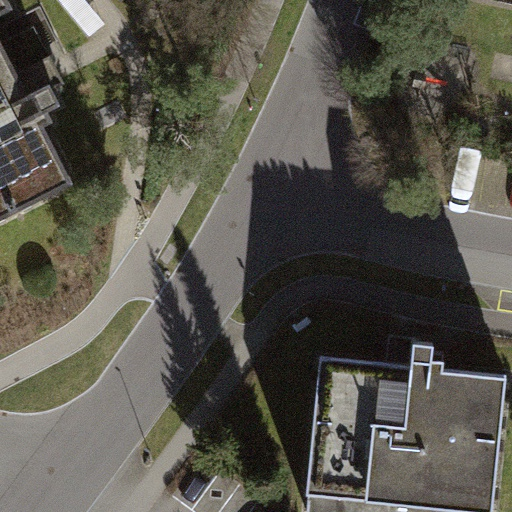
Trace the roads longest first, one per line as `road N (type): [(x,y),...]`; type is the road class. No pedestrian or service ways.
road 1 (residential): [(52,494),(263,198)]
road 2 (residential): [(263,198),(511,253)]
road 3 (residential): [(263,198),(344,0)]
